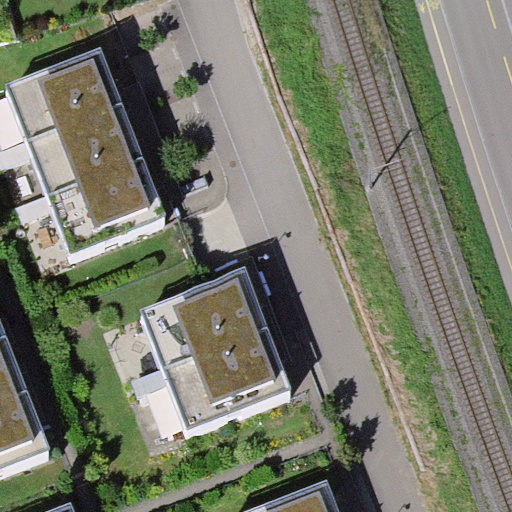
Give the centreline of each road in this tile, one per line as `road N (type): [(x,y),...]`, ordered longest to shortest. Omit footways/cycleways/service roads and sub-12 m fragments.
road 1 (residential): [(409,511),(222,0)]
road 2 (tertiary): [(511,134),(469,0)]
